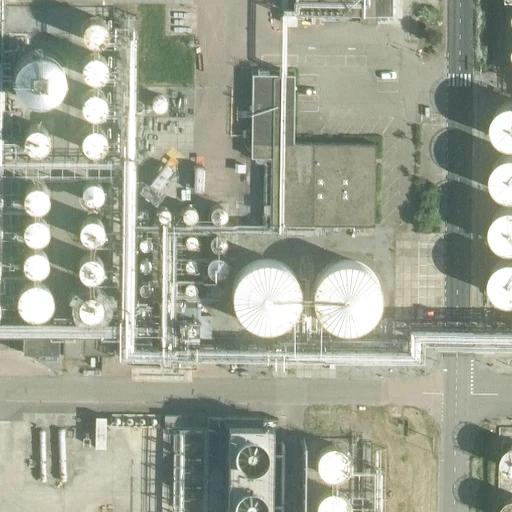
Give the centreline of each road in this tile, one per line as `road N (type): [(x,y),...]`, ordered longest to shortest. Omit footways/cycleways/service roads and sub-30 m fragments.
road 1 (unknown): [(455,391),(0,367)]
road 2 (unclassified): [(455,391),(459,0)]
road 3 (unknown): [(277,0),(458,84)]
road 4 (unknown): [(238,0),(219,150)]
road 5 (unclassified): [(453,511),(455,391)]
